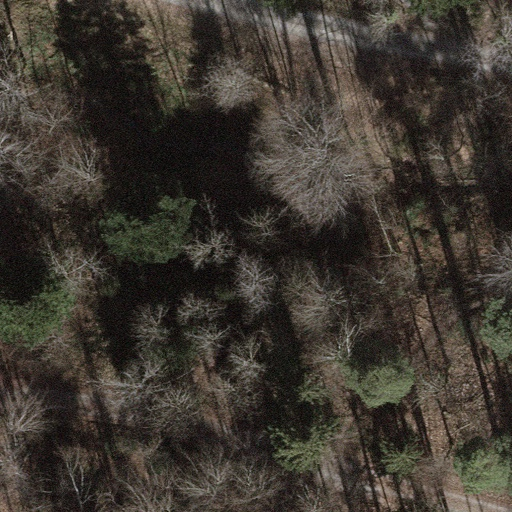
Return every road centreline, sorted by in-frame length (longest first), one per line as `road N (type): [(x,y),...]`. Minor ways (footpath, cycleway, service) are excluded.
road 1 (track): [(459,511),(210,428),(129,408),(0,397)]
road 2 (track): [(511,65),(225,0)]
